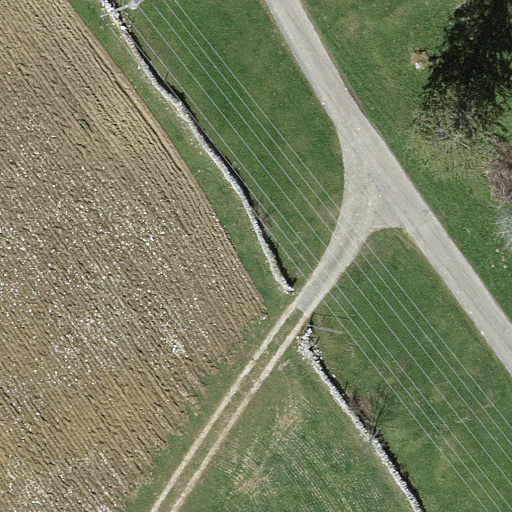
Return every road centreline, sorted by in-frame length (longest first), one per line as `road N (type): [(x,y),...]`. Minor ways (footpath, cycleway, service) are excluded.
road 1 (unclassified): [(282,0),(386,178),(511,350)]
road 2 (track): [(167,511),(386,178)]
